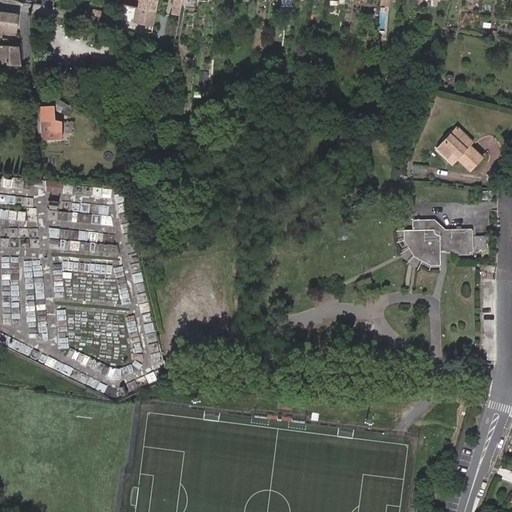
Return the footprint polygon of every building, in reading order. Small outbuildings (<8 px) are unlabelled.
[(53,2),(41,0),(40,0),(39,6),(51,8),(53,2)] [(157,0),(138,0),(134,21),(154,25),(157,0)] [(182,0),(175,0),(174,9),(181,11),(182,0)] [(17,13),(0,11),(0,14),(0,29),(14,32),(17,13)] [(183,67),(201,67),(201,45),(177,45),(183,67)] [(0,47),(1,65),(19,66),(17,46),(0,47)] [(172,74),(152,73),(151,88),(170,89),(172,74)] [(66,99),(40,90),(39,109),(41,109),(50,109),(63,108),(66,99)] [(50,109),(41,109),(43,142),(61,141),(59,120),(51,120),(50,109)] [(457,141),(463,135),(456,128),(450,134),(457,141)] [(472,144),(463,135),(457,141),(450,134),(436,148),(447,159),(452,154),(457,159),(469,172),(482,159),(470,147),(472,144)] [(452,164),(457,159),(452,154),(447,159),(452,164)] [(423,168),(410,166),(409,173),(422,175),(423,168)] [(47,190),(64,192),(65,182),(48,180),(47,190)] [(471,251),(473,249),(472,229),(471,228),(445,229),(434,218),(414,219),(412,221),(413,229),(404,229),(404,239),(414,255),(430,264),(440,264),(440,250),(445,250),(445,252),(471,251)] [(486,235),(476,235),(476,249),(487,248),(486,235)]
